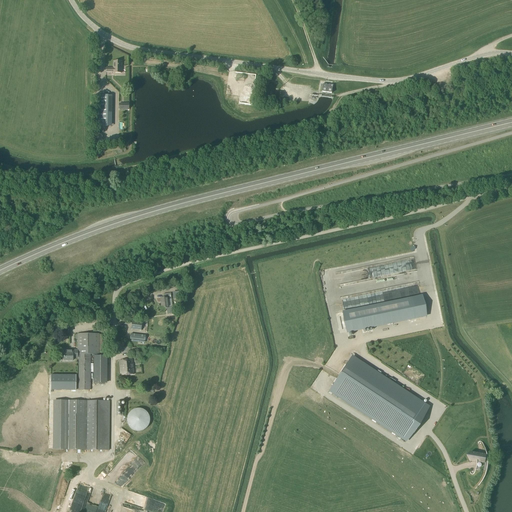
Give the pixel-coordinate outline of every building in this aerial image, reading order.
[(106,72),(113,72),(113,73),(121,73),(121,61),(113,61),(113,68),(106,68),(106,72)] [(322,89),(322,92),(331,93),(332,86),(326,85),(325,89),(322,89)] [(97,95),(97,127),(111,127),(112,95),(97,95)] [(160,298),(161,309),(169,308),(168,300),(171,299),(170,293),(163,294),(163,298),(160,298)] [(347,332),(426,316),(422,296),(343,312),(347,332)] [(131,330),(141,331),(142,323),(132,322),(131,330)] [(77,350),(70,350),(64,350),(64,361),(73,361),(73,358),(76,358),(78,358),(78,391),(90,391),(90,355),(99,355),(99,354),(102,354),(102,335),(99,335),(99,334),(75,334),(75,339),(77,339),(77,350)] [(120,348),(120,354),(130,353),(130,356),(135,356),(135,353),(140,353),(140,348),(130,348),(130,347),(120,348)] [(104,357),(93,357),(93,384),(104,384),(104,357)] [(330,391),(406,441),(413,431),(422,417),(428,407),(352,357),(330,391)] [(119,361),(120,376),(133,375),(133,369),(132,370),(132,360),(119,361)] [(51,390),(76,390),(76,375),(51,375),(51,390)] [(53,401),(53,450),(68,450),(68,451),(83,451),(109,451),(109,401),(67,401),(53,401)] [(150,420),(149,416),(148,413),(145,411),(142,409),(138,408),(135,409),(131,411),(129,413),(127,416),(127,420),(127,424),(129,427),(131,430),(135,431),(138,432),(142,431),(145,430),(148,427),(149,424),(150,420)] [(128,455),(132,459),(136,455),(132,451),(128,455)] [(487,455),(472,452),(468,456),(470,460),(481,459),(482,460),(482,466),(477,466),(476,469),(487,469),(487,464),(487,459),(487,455)] [(138,456),(119,481),(120,482),(125,476),(131,480),(146,462),(138,456)] [(106,479),(112,473),(110,470),(103,476),(106,479)] [(148,510),(154,511),(163,511),(166,505),(151,500),(148,510)] [(91,503),(88,511),(94,511),(95,510),(97,511),(98,505),(91,503)]
